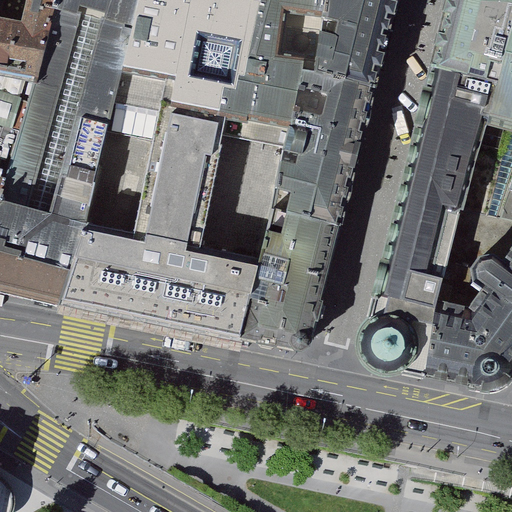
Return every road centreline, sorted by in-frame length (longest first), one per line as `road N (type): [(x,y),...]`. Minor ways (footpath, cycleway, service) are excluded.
road 1 (primary): [(0,343),(79,348),(511,437)]
road 2 (primary): [(0,411),(159,511)]
